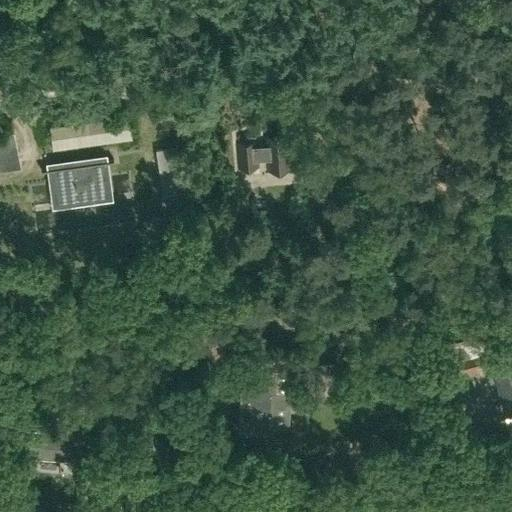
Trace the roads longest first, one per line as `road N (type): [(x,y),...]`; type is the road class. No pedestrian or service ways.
road 1 (track): [(0,90),(311,101)]
road 2 (track): [(330,340),(511,320)]
